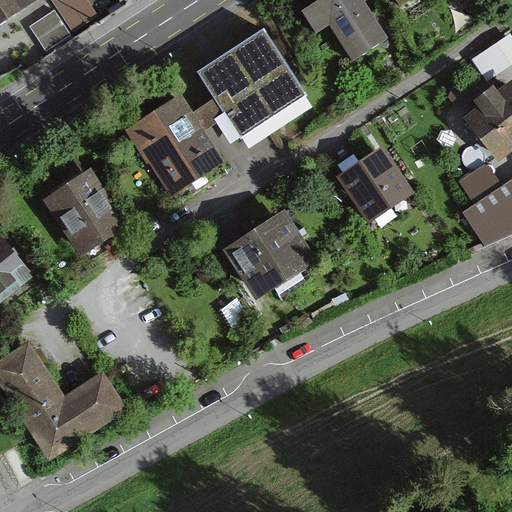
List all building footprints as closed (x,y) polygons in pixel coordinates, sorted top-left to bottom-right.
[(0,0),(0,16),(26,0),(0,0)] [(88,0),(51,0),(58,10),(32,26),(46,49),(99,17),(88,0)] [(330,28),(353,64),(389,42),(361,0),(325,0),(303,15),(316,37),(330,28)] [(272,25),(207,67),(250,134),(316,92),(272,25)] [(495,102),(479,113),(509,155),(511,152),(511,86),(508,80),(489,93),(495,102)] [(177,192),(229,159),(187,91),(134,124),(177,192)] [(422,191),(392,143),(344,173),(374,221),(422,191)] [(137,224),(99,165),(51,195),(89,255),(137,224)] [(485,201),(467,212),(483,244),(511,230),(511,179),(508,173),(479,191),(485,201)] [(317,265),(285,214),(224,253),(256,304),(317,265)] [(0,226),(0,301),(41,269),(4,223),(0,226)] [(38,339),(0,362),(0,364),(56,456),(135,408),(112,370),(72,395),(38,339)]
